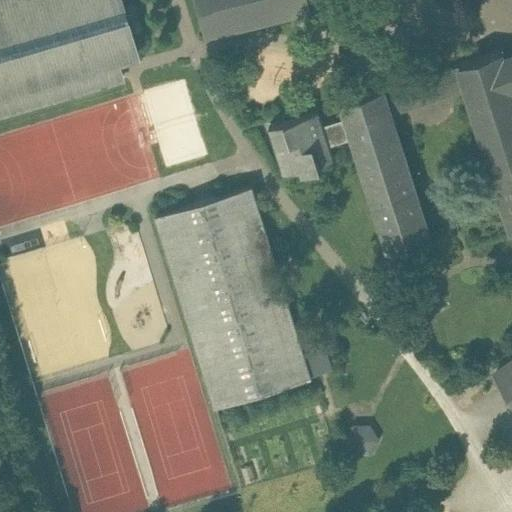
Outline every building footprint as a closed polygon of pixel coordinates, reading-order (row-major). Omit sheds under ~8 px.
[(0,0),(0,112),(113,79),(107,58),(135,49),(120,0),(0,0)] [(312,5),(310,0),(194,0),(203,32),(222,27),(310,5),(310,6),(312,5)] [(511,58),(504,61),(501,50),(460,63),(460,66),(384,90),(383,88),(342,100),(346,113),(353,133),(390,249),(430,236),(391,111),(467,86),(507,211),(506,212),(511,231),(511,58)] [(319,106),(305,110),(303,106),(284,112),(286,118),(269,123),(284,168),(300,163),(301,164),(334,154),(330,140),(353,133),(346,113),(324,120),(319,106)] [(300,336),(252,183),(157,212),(216,403),(311,374),(311,373),(331,367),(319,330),(300,336)] [(511,360),(495,372),(511,396),(511,360)] [(370,423),(354,423),(346,438),(355,451),(371,451),(379,437),(370,423)]
